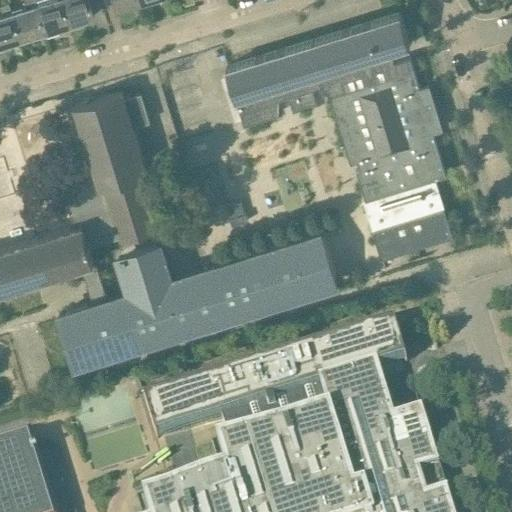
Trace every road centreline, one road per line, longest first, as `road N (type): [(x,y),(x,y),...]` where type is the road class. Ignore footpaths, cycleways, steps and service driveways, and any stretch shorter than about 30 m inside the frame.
road 1 (residential): [(0,89),(295,0)]
road 2 (residential): [(455,43),(511,234)]
